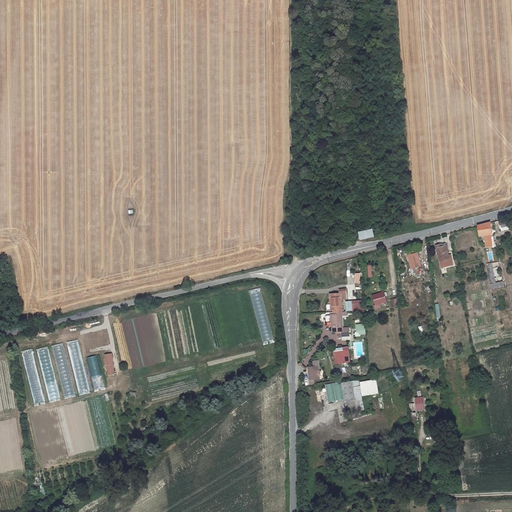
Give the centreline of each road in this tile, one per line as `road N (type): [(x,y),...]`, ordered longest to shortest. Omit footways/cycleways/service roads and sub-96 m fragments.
road 1 (unclassified): [(341,253),(511,209)]
road 2 (unclassified): [(293,511),(288,336)]
road 3 (track): [(511,494),(424,489),(420,418)]
road 4 (unclassified): [(341,253),(293,270),(283,297),(288,336)]
